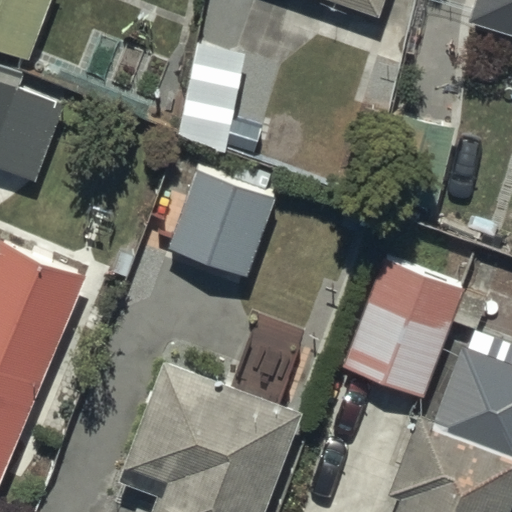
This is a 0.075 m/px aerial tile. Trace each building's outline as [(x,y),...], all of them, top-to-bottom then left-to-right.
[(0,0),(0,55),(34,67),(56,0),(0,0)] [(297,0),(286,35),(401,73),(424,0),(297,0)] [(511,0),(478,0),(471,22),(511,35),(511,0)] [(249,52),(200,42),(180,140),(228,150),(249,52)] [(0,85),(0,166),(39,180),(64,109),(0,85)] [(457,129),(401,115),(381,198),(437,211),(457,129)] [(282,198),(266,192),(272,177),(239,164),(233,179),(201,167),(170,248),(251,279),(282,198)] [(0,489),(2,490),(84,279),(0,246),(0,489)] [(511,344),(476,330),(477,328),(487,302),(384,263),(346,364),(426,394),(453,321),(472,329),(435,428),(421,423),(392,499),(401,503),(397,511),(509,511),(511,506),(511,344)] [(266,511),(304,414),(165,361),(124,469),(167,485),(157,511),(266,511)]
